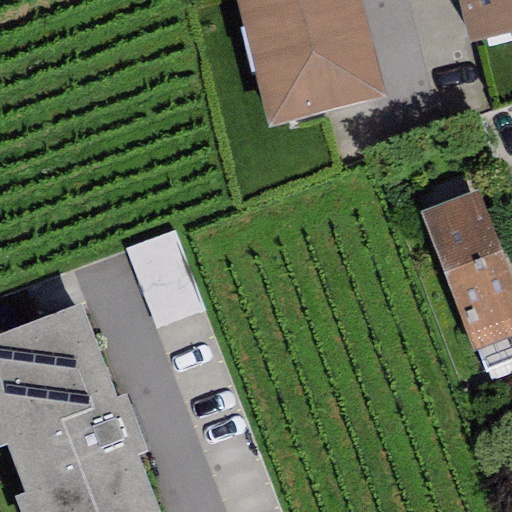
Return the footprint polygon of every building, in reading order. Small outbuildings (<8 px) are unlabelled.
[(356,0),(234,0),(269,143),(384,115),(356,0)] [(511,0),(454,0),(469,54),(511,43),(511,0)] [(511,289),(476,197),(420,219),(474,359),(478,357),(485,375),(511,364),(511,289)] [(136,245),(167,324),(215,306),(184,227),(136,245)] [(153,511),(79,314),(0,344),(0,438),(27,511),(153,511)]
